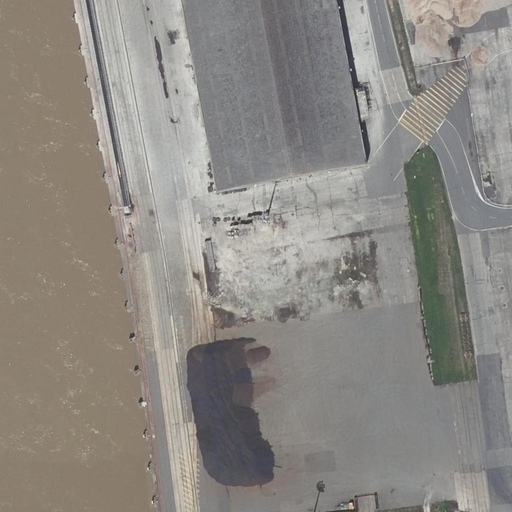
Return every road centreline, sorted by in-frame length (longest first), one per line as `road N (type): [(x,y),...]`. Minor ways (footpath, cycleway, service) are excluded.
road 1 (unknown): [(117,0),(166,301),(187,511)]
road 2 (unknown): [(388,56),(410,324),(422,373),(433,409),(504,495)]
road 3 (unknown): [(457,173),(504,495)]
road 4 (unknown): [(241,511),(365,489)]
